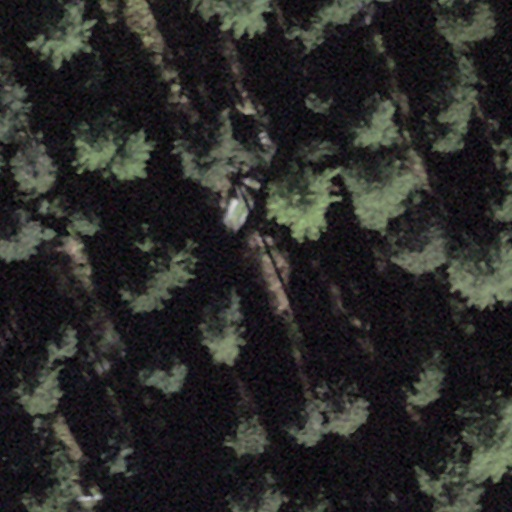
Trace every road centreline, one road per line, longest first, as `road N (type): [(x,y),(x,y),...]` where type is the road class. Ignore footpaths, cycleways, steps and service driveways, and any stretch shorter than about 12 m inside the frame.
road 1 (track): [(382,0),(306,64),(285,97),(251,196),(186,284),(69,379),(0,407)]
road 2 (track): [(91,511),(511,497)]
